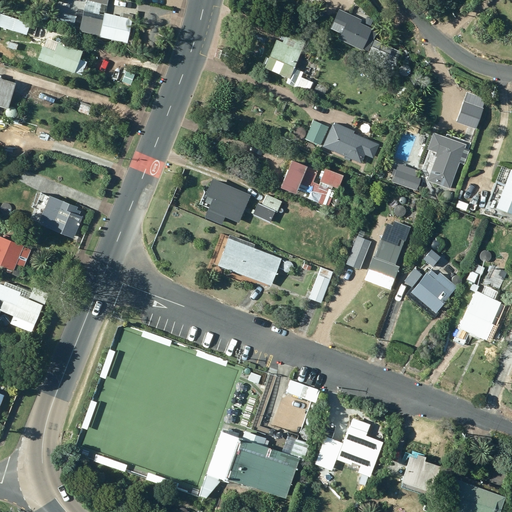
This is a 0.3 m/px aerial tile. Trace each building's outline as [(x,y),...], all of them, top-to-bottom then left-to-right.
[(360,20),(336,10),(327,30),(337,35),(335,40),(360,51),(360,49),(366,52),(364,55),(385,64),(389,55),(380,51),(383,44),(373,37),(375,34),(369,31),(370,29),(358,24),(360,20)] [(104,16),(85,11),(80,30),(80,32),(127,43),(134,16),(121,13),(120,18),(105,14),(104,16)] [(17,21),(6,17),(3,28),(14,32),(17,21)] [(262,69),(287,79),(303,40),(285,33),(281,43),(273,40),(262,69)] [(18,45),(8,41),(6,46),(16,50),(18,45)] [(37,60),(74,75),(75,73),(82,77),(87,63),(80,60),(83,52),(59,43),(55,52),(42,47),(37,60)] [(124,69),(116,66),(111,81),(120,84),(124,69)] [(306,93),(311,83),(298,77),(293,88),(306,93)] [(16,85),(0,80),(0,79),(0,106),(0,107),(8,110),(16,85)] [(465,94),(454,124),(474,131),(485,101),(465,94)] [(93,107),(82,102),(77,114),(89,118),(93,107)] [(311,122),(303,139),(319,146),(326,129),(311,122)] [(319,148),(359,164),(363,156),(371,159),(377,145),(352,134),(353,132),(332,123),(331,125),(329,125),(319,148)] [(463,145),(430,133),(424,150),(433,154),(432,157),(433,157),(424,182),(447,190),(456,164),(461,165),(464,158),(459,156),(463,145)] [(340,177),(323,170),(317,182),(320,183),(318,186),(311,183),(316,171),(303,166),(302,168),(287,162),(275,189),(291,196),(294,188),(307,194),(306,199),(323,206),(323,205),(326,206),(332,192),(330,191),(331,187),(335,189),(340,177)] [(511,172),(507,171),(496,199),(511,204),(511,172)] [(391,186),(412,193),(416,179),(395,172),(391,186)] [(248,196),(209,179),(199,204),(205,207),(201,218),(219,226),(222,218),(236,224),(248,196)] [(280,202),(265,195),(260,206),(256,204),(250,215),(262,221),(268,210),(275,213),(280,202)] [(39,225),(74,239),(82,218),(79,217),(80,213),(76,211),(77,208),(50,197),(39,225)] [(407,212),(404,220),(411,223),(414,215),(407,212)] [(215,267),(268,287),(279,259),(252,249),(253,246),(226,235),(215,267)] [(358,270),(370,242),(356,236),(344,264),(358,270)] [(364,272),(391,281),(396,268),(393,267),(403,238),(397,236),(395,241),(388,238),(386,242),(379,239),(372,259),(369,258),(364,272)] [(31,250),(0,238),(0,237),(0,265),(0,266),(14,271),(16,265),(24,267),(31,250)] [(426,242),(423,250),(429,251),(432,244),(426,242)] [(418,266),(430,269),(432,256),(420,254),(418,266)] [(484,269),(476,265),(474,272),(469,270),(464,281),(473,284),(477,274),(480,276),(484,269)] [(432,314),(449,294),(441,288),(445,283),(428,269),(424,274),(414,266),(402,281),(411,289),(407,293),(432,314)] [(319,304),(332,272),(320,268),(308,299),(319,304)] [(473,292),(456,329),(459,331),(453,343),(461,347),(467,334),(481,341),(499,303),(492,301),(496,292),(482,286),(479,294),(473,292)] [(43,306),(14,294),(15,292),(9,290),(4,302),(9,304),(5,314),(13,317),(10,324),(32,333),(43,306)] [(170,341),(142,331),(140,337),(168,348),(170,341)] [(227,360),(196,349),(194,356),(224,367),(227,360)] [(107,350),(97,378),(104,380),(114,352),(107,350)] [(257,385),(260,376),(249,372),(246,381),(257,385)] [(318,391),(289,380),(284,393),(314,404),(318,391)] [(89,401),(79,429),(85,431),(95,403),(89,401)] [(349,420),(332,463),(340,466),(341,465),(360,473),(368,473),(380,444),(362,437),(366,427),(349,420)] [(209,470),(222,476),(287,493),(301,453),(305,454),(311,438),(297,433),(291,451),(264,441),(267,434),(244,426),(241,435),(219,427),(205,468),(209,470)] [(92,462),(122,473),(125,466),(94,455),(92,462)] [(405,457),(396,484),(428,494),(436,468),(421,463),(423,459),(413,455),(412,460),(405,457)] [(144,480),(175,491),(177,484),(146,473),(144,480)] [(496,511),(501,499),(451,481),(440,509),(448,511),(496,511)]
